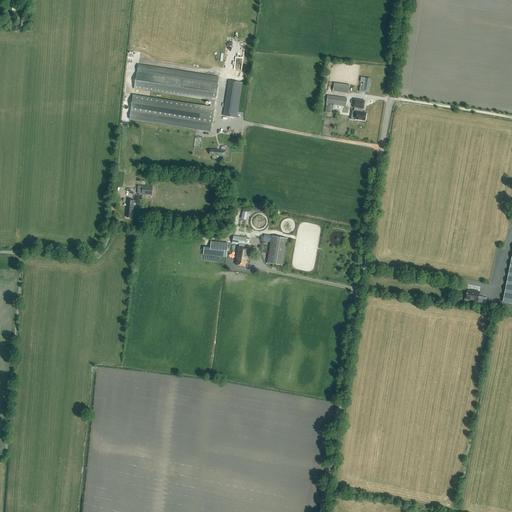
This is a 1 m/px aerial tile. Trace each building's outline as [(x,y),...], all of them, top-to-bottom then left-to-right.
[(15,1),(15,0),(10,0),(7,0),(6,0),(5,12),(20,14),(19,18),(18,18),(18,26),(23,26),(24,18),(23,18),(24,14),(24,15),(25,11),(18,11),(19,1),(15,1)] [(210,106),(215,107),(220,77),(137,65),(133,89),(209,101),(209,102),(210,103),(210,106)] [(364,82),(363,90),(369,91),(370,78),(361,77),(360,82),(364,82)] [(242,83),(228,81),(223,116),(237,118),(242,83)] [(349,93),(350,85),(334,83),(333,91),(349,93)] [(128,119),(210,131),(212,124),(215,107),(210,106),(132,94),(128,119)] [(346,106),(347,98),(328,95),(325,113),(331,113),(333,104),(340,106),(344,106),(346,106)] [(364,109),(365,101),(354,99),(353,107),(355,108),(354,111),(356,111),(355,119),(365,121),(367,113),(362,112),(363,109),(364,109)] [(152,195),(153,187),(138,186),(137,193),(142,193),(142,195),(152,195)] [(269,250),(272,236),(272,235),(266,234),(265,238),(262,237),(262,240),(265,241),(264,249),(269,250)] [(240,242),(247,243),(248,237),(235,235),(233,243),(240,244),(240,242)] [(283,266),(287,238),(272,236),(269,250),(267,263),(283,266)] [(226,257),(228,243),(211,241),(209,255),(226,257)] [(238,258),(236,265),(245,266),(246,259),(248,259),(250,248),(238,246),(236,257),(238,258)] [(481,304),(482,297),(479,296),(480,291),(475,290),(475,292),(472,291),(467,290),(467,293),(467,292),(466,293),(467,293),(466,295),(465,300),(469,301),(470,299),(478,301),(477,303),(481,304)]
